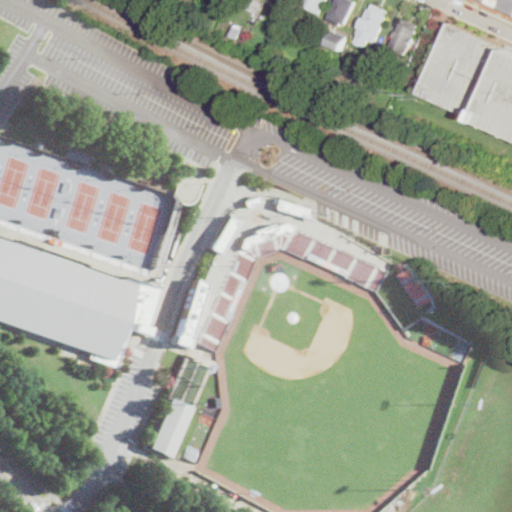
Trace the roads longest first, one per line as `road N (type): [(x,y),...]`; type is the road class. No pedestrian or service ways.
road 1 (residential): [(257,130),(232,161),(194,240),(99,474),(70,511)]
road 2 (residential): [(232,161),(511,285)]
road 3 (residential): [(511,245),(257,130)]
